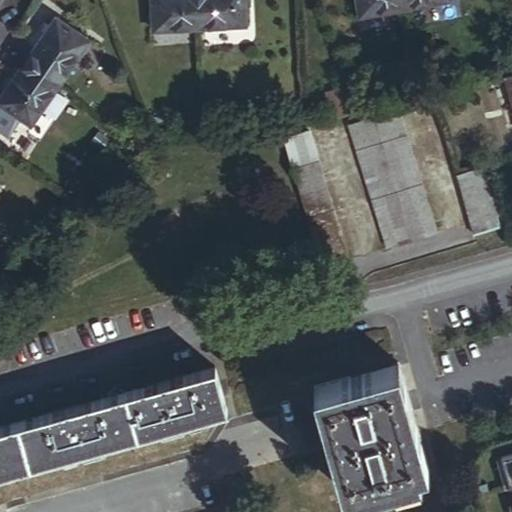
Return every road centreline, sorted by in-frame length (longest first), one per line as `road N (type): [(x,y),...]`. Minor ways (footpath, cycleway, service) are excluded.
road 1 (residential): [(511,268),(0,408)]
road 2 (residential): [(79,511),(198,481)]
